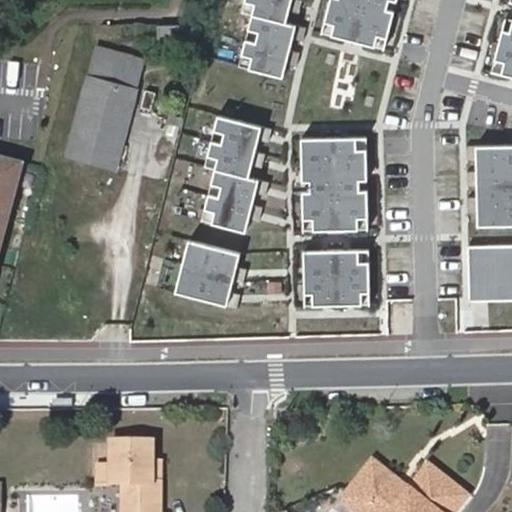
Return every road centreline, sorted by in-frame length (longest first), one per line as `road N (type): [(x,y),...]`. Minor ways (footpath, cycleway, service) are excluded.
road 1 (residential): [(511,372),(0,380)]
road 2 (track): [(246,511),(251,377)]
